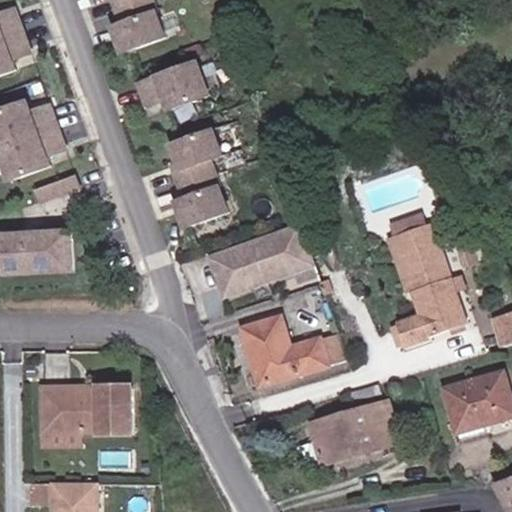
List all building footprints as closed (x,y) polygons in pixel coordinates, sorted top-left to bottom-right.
[(111,0),(119,20),(111,22),(114,29),(120,27),(123,35),(117,38),(120,47),(163,32),(152,0),(111,0)] [(0,9),(0,70),(13,66),(10,55),(28,48),(12,5),(0,9)] [(194,57),(137,78),(145,100),(163,93),(167,104),(206,89),(194,57)] [(63,144),(48,101),(30,108),(26,98),(0,107),(0,145),(11,175),(48,162),(44,151),(63,144)] [(220,149),(211,124),(171,139),(177,157),(171,160),(183,194),(176,196),(185,221),(228,206),(210,152),(220,149)] [(78,182),(73,170),(34,185),(39,197),(78,182)] [(424,205),(391,218),(395,229),(389,232),(404,278),(412,276),(421,306),(401,314),(407,332),(467,309),(446,248),(440,251),(424,205)] [(314,260),(301,222),(211,253),(225,291),(314,260)] [(72,265),(70,226),(34,228),(36,266),(72,265)] [(36,266),(34,228),(22,229),(24,267),(36,266)] [(0,268),(24,267),(22,229),(0,229),(0,268)] [(285,310),(238,324),(258,378),(324,360),(317,335),(296,341),(285,310)] [(499,347),(511,342),(511,312),(491,319),(499,347)] [(511,394),(506,372),(446,390),(462,441),(486,433),(485,426),(511,419),(511,394)] [(388,395),(384,385),(354,394),(357,404),(388,395)] [(47,434),(85,433),(138,432),(137,390),(72,391),(72,387),(46,387),(47,434)] [(241,406),(260,400),(256,389),(237,394),(241,406)] [(394,402),(314,426),(326,467),(357,458),(356,453),(370,449),(371,454),(406,444),(394,402)] [(86,445),(85,433),(47,434),(46,446),(86,445)] [(99,511),(99,485),(55,485),(55,511),(99,511)]
